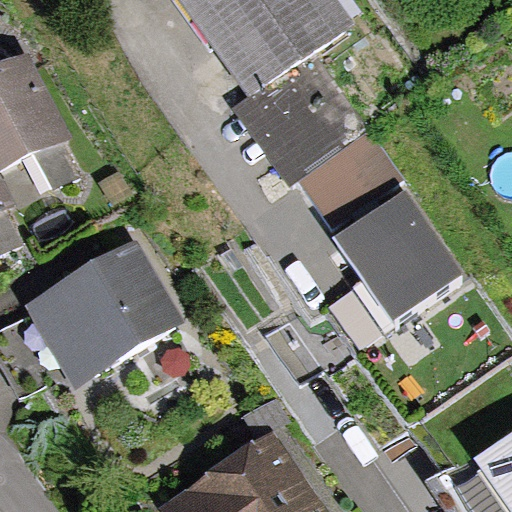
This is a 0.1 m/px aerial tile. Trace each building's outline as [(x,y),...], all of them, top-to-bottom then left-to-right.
[(181,0),(194,18),(219,0),(181,0)] [(351,23),(336,0),(219,0),(194,18),(249,98),(311,52),(351,23)] [(0,257),(29,242),(11,209),(78,174),(61,141),(68,138),(23,52),(0,63),(0,257)] [(369,139),(311,52),(249,98),(233,108),(290,193),(303,183),(369,139)] [(369,139),(303,183),(340,239),(407,196),(369,139)] [(366,282),(331,305),(361,351),(466,282),(407,196),(340,239),(366,282)] [(183,320),(136,240),(26,303),(33,316),(0,335),(0,357),(23,398),(70,371),(76,382),(183,320)] [(511,511),(511,430),(439,480),(461,511),(511,511)] [(299,511),(268,464),(196,511),(299,511)]
